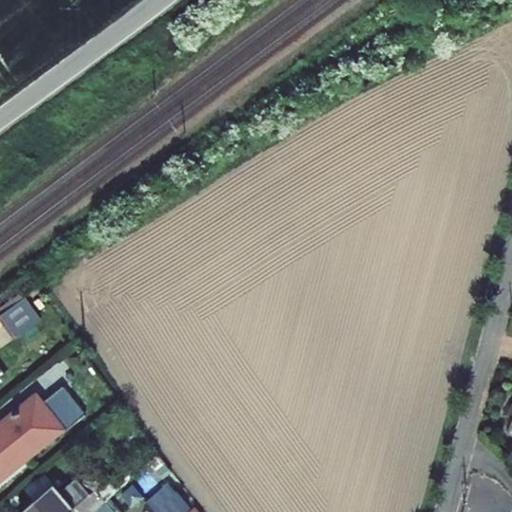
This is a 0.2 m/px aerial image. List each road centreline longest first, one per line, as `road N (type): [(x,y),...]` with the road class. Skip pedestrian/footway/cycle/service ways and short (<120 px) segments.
road 1 (residential): [(511,263),(445,511)]
road 2 (residential): [(0,119),(161,0)]
